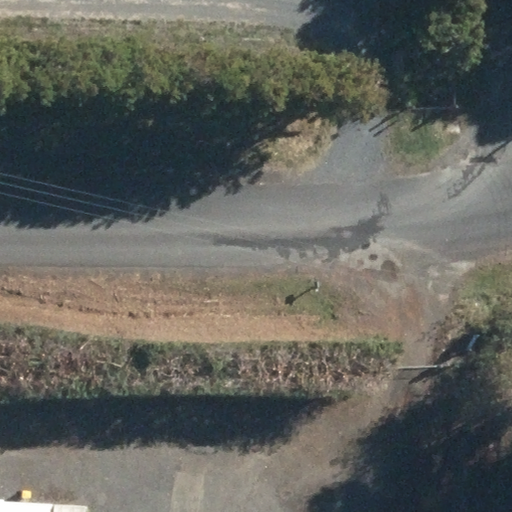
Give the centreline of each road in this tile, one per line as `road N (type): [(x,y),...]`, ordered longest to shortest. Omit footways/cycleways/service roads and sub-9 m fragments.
road 1 (unclassified): [(511,218),(293,242),(0,238)]
road 2 (track): [(349,511),(411,390),(405,229)]
